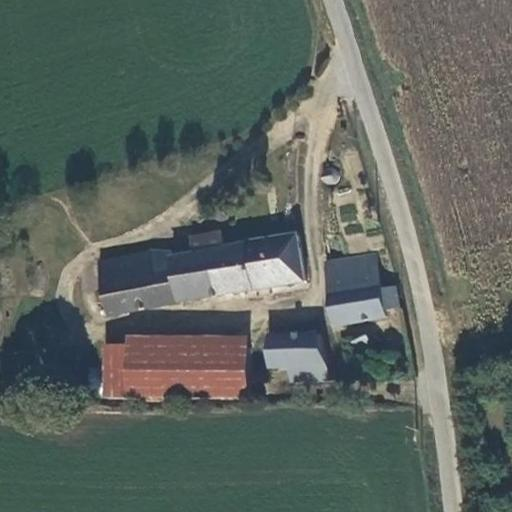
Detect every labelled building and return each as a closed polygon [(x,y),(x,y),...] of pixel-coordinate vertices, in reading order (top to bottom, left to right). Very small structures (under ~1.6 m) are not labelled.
[(337,170),(332,170),(327,172),(324,176),(325,181),(329,184),(334,185),(339,183),(341,178),(340,173),(337,170)] [(156,258),(154,252),(118,260),(100,265),(113,317),(308,284),(301,236),(248,244),(223,248),(179,259),(177,254),(156,258)] [(388,313),(402,309),(401,297),(397,287),(384,290),(377,252),(328,263),(339,328),(389,319),(388,313)] [(289,367),(331,365),(323,337),(272,338),(273,369),(289,367)] [(109,349),(109,383),(241,378),(241,370),(252,370),(253,349),(109,349)] [(331,365),(289,367),(294,383),(336,383),(331,365)] [(252,398),(252,370),(241,370),(241,378),(109,383),(110,399),(252,398)]
